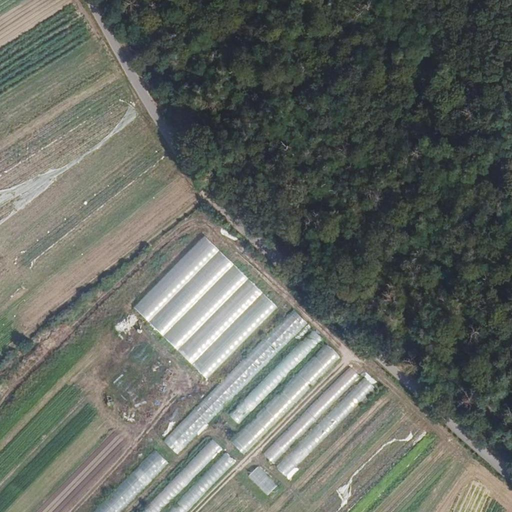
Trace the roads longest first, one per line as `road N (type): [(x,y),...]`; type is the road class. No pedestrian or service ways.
road 1 (unclassified): [(511,475),(205,193),(88,0)]
road 2 (track): [(194,511),(349,360),(378,371),(459,450)]
road 3 (track): [(0,401),(138,263),(202,214)]
road 4 (track): [(0,356),(205,193)]
road 5 (track): [(214,203),(202,214),(206,220),(343,342),(349,360)]
road 6 (track): [(130,511),(206,434),(244,461)]
